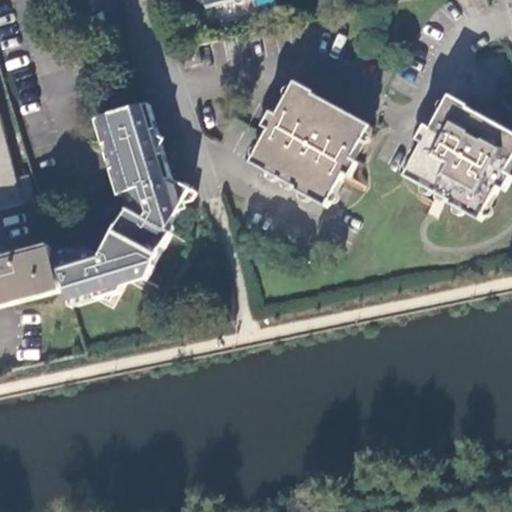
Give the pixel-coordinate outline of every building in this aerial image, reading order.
[(295,24),(321,18),(317,7),(292,12),(295,24)] [(197,46),(180,50),(183,67),(201,63),(197,46)] [(330,206),(372,128),(295,86),(274,124),(268,136),(265,142),(253,163),(330,206)] [(482,221),(511,169),(511,135),(508,134),(449,102),(406,179),(444,200),(450,203),(482,221)] [(82,248),(56,254),(74,309),(122,294),(124,289),(149,282),(174,235),(170,233),(187,204),(195,201),(198,193),(179,181),(174,179),(150,104),(98,119),(121,195),(127,194),(131,204),(127,212),(125,211),(100,256),(89,252),(83,253),(82,248)] [(0,209),(36,200),(28,176),(16,178),(0,117),(0,209)] [(0,308),(2,308),(44,297),(63,292),(51,247),(6,259),(0,260),(0,308)]
